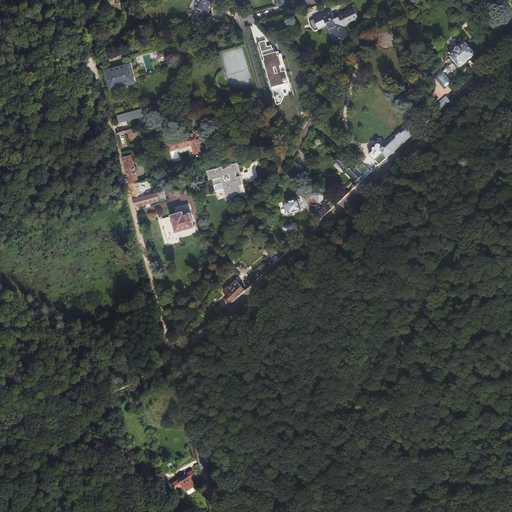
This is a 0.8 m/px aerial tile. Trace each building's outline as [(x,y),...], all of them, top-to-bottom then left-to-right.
[(199,0),(196,6),(198,7),(197,9),(200,10),(201,9),(203,10),(203,9),(207,11),(213,0),(199,0)] [(331,10),(313,18),(318,28),(326,24),(334,41),(340,38),(341,40),(348,37),(343,26),(358,19),(353,7),(348,9),(348,10),(334,17),(331,10)] [(259,41),(272,86),(290,81),(287,69),(283,70),(281,64),(283,64),(280,54),(279,54),(278,50),(275,51),(274,47),(273,47),(272,45),(268,46),(266,39),(259,41)] [(455,52),(450,56),(459,67),(460,67),(474,54),(474,53),(466,43),(461,47),(460,47),(457,47),(454,49),(454,52),(455,52)] [(159,57),(165,55),(164,49),(157,50),(159,57)] [(104,70),(110,90),(136,83),(130,63),(104,70)] [(445,88),(452,81),(443,71),(436,77),(445,88)] [(448,103),(453,99),(448,94),(443,98),(444,99),(448,103)] [(437,108),(439,111),(448,103),(444,99),(442,100),(441,99),(436,104),(439,107),(437,108)] [(118,115),(120,123),(145,116),(142,108),(118,115)] [(379,164),(418,129),(413,123),(401,134),(400,133),(397,135),(397,137),(386,147),(385,146),(381,146),(382,145),(382,144),(381,143),(380,142),(379,142),(378,142),(377,143),(376,144),(376,145),(376,146),(373,145),(373,150),(369,153),(379,164)] [(134,128),(117,132),(118,138),(121,137),(122,142),(123,141),(121,135),(129,134),(130,140),(137,139),(134,128)] [(180,136),(168,139),(172,153),(193,147),(195,157),(202,155),(200,146),(205,145),(204,139),(209,138),(206,129),(194,132),(194,134),(180,138),(180,136)] [(298,153),(296,161),(304,164),(307,155),(298,153)] [(355,170),(339,154),(333,159),(336,162),(337,161),(346,171),(348,171),(354,178),(354,181),(355,182),(352,184),(355,187),(363,179),(355,170)] [(126,170),(129,178),(136,176),(130,156),(123,158),(126,170)] [(223,165),(208,169),(210,178),(222,175),(227,195),(242,191),(241,184),(244,183),(238,161),(226,164),(227,167),(224,168),(223,165)] [(362,163),(355,170),(363,179),(371,172),(362,163)] [(131,185),(137,183),(136,176),(129,178),(131,185)] [(131,185),(136,206),(158,201),(156,193),(141,197),(137,183),(131,185)] [(326,194),(321,188),(316,192),(321,199),(326,194)] [(326,194),(321,199),(320,199),(323,203),(329,197),(326,194)] [(285,204),(282,205),(285,214),(288,213),(289,213),(289,214),(290,214),(301,210),(302,210),(302,209),(302,208),(299,200),(299,199),(298,199),(286,203),(285,203),(285,204)] [(336,205),(332,200),(328,204),(330,206),(332,209),(336,205)] [(332,209),(330,206),(328,207),(326,205),(322,209),(320,206),(315,211),(317,214),(315,216),(319,220),(332,209)] [(179,214),(172,216),(174,221),(172,221),(173,223),(174,223),(177,232),(194,227),(190,210),(179,214)] [(277,251),(268,244),(265,247),(266,248),(268,250),(266,252),(270,256),(267,259),(272,265),(282,255),(277,251)] [(225,300),(230,305),(245,290),(236,280),(223,291),(226,294),(225,296),(227,297),(225,300)] [(178,480),(170,486),(171,487),(172,486),(175,490),(181,486),(184,491),(194,485),(190,480),(196,476),(193,470),(186,475),(187,475),(185,476),(186,478),(180,482),(179,480),(178,481),(178,480)] [(155,476),(164,486),(170,481),(162,471),(155,476)]
